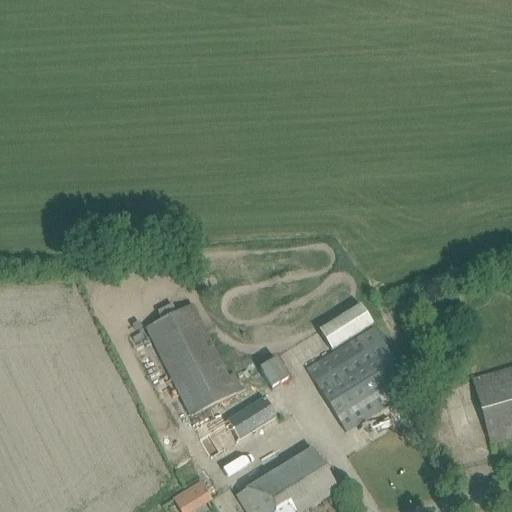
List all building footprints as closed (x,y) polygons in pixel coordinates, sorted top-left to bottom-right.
[(143,328),(189,416),(232,393),(187,305),(143,328)] [(318,332),(332,353),(374,326),(360,306),(318,332)] [(306,370),(335,417),(346,434),(413,392),(374,328),(306,370)] [(511,368),(472,380),(485,425),(490,444),(511,438),(511,368)] [(196,441),(208,460),(273,419),(261,400),(196,441)] [(236,495),(246,511),(306,511),(339,493),(312,449),(236,495)] [(179,511),(189,511),(208,501),(197,484),(172,500),(179,511)]
